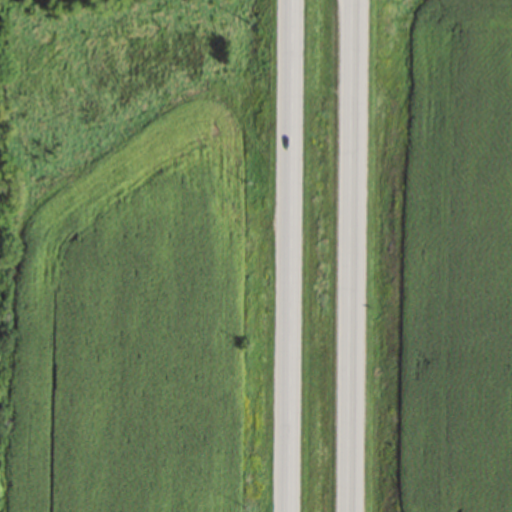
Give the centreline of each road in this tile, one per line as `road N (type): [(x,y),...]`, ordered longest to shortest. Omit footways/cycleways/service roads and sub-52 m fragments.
road 1 (trunk): [(347,511),(355,0)]
road 2 (trunk): [(294,0),(288,511)]
